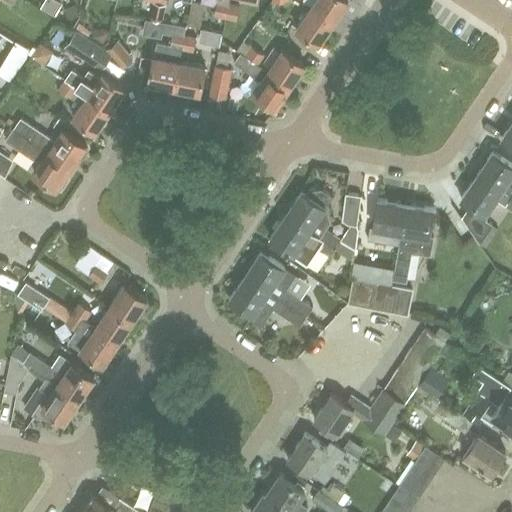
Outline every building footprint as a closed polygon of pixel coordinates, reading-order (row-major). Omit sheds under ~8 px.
[(217,0),(215,12),(225,15),(228,1),(228,0),(217,0)] [(313,0),(311,4),(334,20),(347,0),(313,0)] [(191,1),(186,25),(198,28),(203,4),(191,1)] [(237,18),(240,4),(228,1),(225,15),(237,18)] [(334,20),(311,4),(297,26),(319,41),(334,20)] [(95,30),(91,37),(102,44),(108,32),(102,28),(95,30)] [(112,53),(76,29),(65,46),(101,70),(112,53)] [(174,85),(179,58),(182,45),(185,32),(174,30),(169,56),(154,53),(148,80),(174,85)] [(196,34),(185,32),(182,45),(193,47),(196,34)] [(0,62),(0,66),(14,73),(29,40),(13,33),(0,62)] [(132,56),(118,40),(108,48),(122,65),(132,56)] [(245,53),(257,60),(264,51),(252,43),(245,53)] [(291,84),(306,62),(283,46),(268,68),(291,84)] [(268,68),(257,60),(245,53),(241,50),(235,59),(261,77),(253,89),(276,105),(291,84),(268,68)] [(200,90),(206,63),(179,58),(174,85),(200,90)] [(210,92),(226,95),(232,65),(216,62),(210,92)] [(103,70),(100,75),(89,67),(84,74),(73,66),(66,76),(65,77),(77,85),(78,84),(88,91),(87,92),(110,108),(126,86),(103,70)] [(77,85),(65,77),(59,87),(71,95),(77,85)] [(110,108),(87,92),(73,113),(95,129),(110,108)] [(88,144),(86,143),(86,142),(63,127),(55,138),(20,115),(13,125),(71,164),(77,155),(79,157),(82,156),(88,147),(88,144)] [(511,118),(501,135),(511,142),(511,118)] [(71,164),(13,125),(5,137),(34,157),(37,156),(41,159),(33,170),(61,190),(76,168),(71,164)] [(503,185),(511,170),(511,162),(492,149),(477,172),(511,195),(511,190),(511,189),(508,186),(507,187),(503,185)] [(460,197),(484,213),(495,197),(505,204),(504,205),(511,210),(511,195),(477,172),(460,197)] [(302,187),(286,211),(335,245),(341,237),(325,226),(330,218),(327,204),(326,203),(332,195),(321,187),(307,188),(306,190),(302,187)] [(347,221),(357,223),(362,193),(346,191),(342,217),(347,221)] [(378,197),(373,224),(391,228),(385,260),(395,262),(406,202),(378,197)] [(434,208),(406,202),(395,262),(392,277),(405,280),(411,250),(430,253),(433,235),(429,235),(434,208)] [(492,224),(470,208),(463,218),(479,242),(492,224)] [(335,245),(286,211),(270,235),(294,251),(292,253),(307,263),(319,245),(330,252),(335,245)] [(283,298),(307,313),(313,303),(290,287),(300,274),(261,248),(245,272),(283,298)] [(354,275),(363,277),(366,261),(354,258),(351,274),(354,275)] [(101,279),(108,270),(96,262),(89,271),(101,279)] [(283,298),(245,272),(230,295),(253,311),(249,316),(260,323),(273,304),(300,322),(307,313),(283,298)] [(361,301),(366,277),(354,275),(349,298),(361,301)] [(361,301),(373,303),(378,279),(366,277),(361,301)] [(41,308),(50,295),(26,279),(17,292),(41,308)] [(385,305),(389,282),(378,279),(373,303),(385,305)] [(132,318),(147,297),(124,281),(110,302),(132,318)] [(385,305),(397,308),(401,284),(389,282),(385,305)] [(409,310),(413,287),(401,284),(397,308),(409,310)] [(85,318),(91,309),(80,301),(73,310),(85,318)] [(96,323),(118,339),(132,318),(110,302),(96,323)] [(85,318),(73,310),(67,320),(78,328),(69,342),(78,348),(80,346),(102,362),(118,339),(96,323),(95,325),(85,318)] [(425,324),(419,333),(440,348),(446,339),(425,324)] [(419,333),(412,343),(433,358),(440,348),(419,333)] [(56,382),(79,397),(94,375),(71,359),(63,371),(18,342),(11,352),(30,364),(45,374),(46,375),(47,373),(52,376),(50,380),(55,383),(56,382)] [(412,343),(405,353),(426,368),(433,358),(412,343)] [(30,364),(11,352),(4,389),(16,392),(18,381),(30,364)] [(405,353),(398,364),(419,378),(426,368),(405,353)] [(511,425),(511,387),(509,386),(511,384),(478,362),(472,371),(483,378),(477,387),(492,397),(482,411),(491,417),(494,413),(511,425)] [(391,373),(412,388),(419,378),(398,364),(391,373)] [(64,418),(79,397),(56,382),(55,383),(50,380),(52,376),(47,373),(46,375),(45,374),(39,384),(46,389),(31,410),(35,413),(49,416),(53,410),(64,418)] [(412,388),(391,373),(384,384),(405,399),(412,388)] [(372,405),(365,416),(385,429),(383,432),(395,440),(402,429),(390,421),(391,419),(399,408),(404,400),(384,386),(379,395),(372,405)] [(331,389),(314,416),(325,423),(337,431),(338,429),(352,408),(354,404),(346,399),(331,389)] [(440,398),(433,410),(465,431),(473,420),(440,398)] [(305,429),(287,455),(310,471),(312,469),(325,478),(345,448),(331,439),(328,444),(305,429)] [(491,469),(506,448),(479,430),(465,451),(466,452),(463,455),(471,460),(473,457),(491,469)] [(419,453),(438,466),(445,456),(425,443),(419,453)] [(413,462),(432,475),(438,466),(419,453),(413,462)] [(406,472),(426,485),(432,475),(413,462),(406,472)] [(297,498),(305,487),(280,471),(267,491),(299,511),(303,511),(308,505),(297,498)] [(400,481),(420,494),(426,485),(406,472),(400,481)] [(319,488),(337,501),(345,490),(326,478),(319,488)] [(394,491),(413,504),(420,494),(400,481),(394,491)] [(337,501),(319,488),(312,499),(331,511),(339,511),(344,506),(337,501)] [(299,511),(267,491),(265,489),(251,510),(253,511),(299,511)] [(388,500),(405,511),(407,511),(413,504),(394,491),(388,500)] [(147,511),(143,509),(120,494),(112,507),(92,493),(78,511),(147,511)] [(379,511),(405,511),(388,500),(379,511)]
